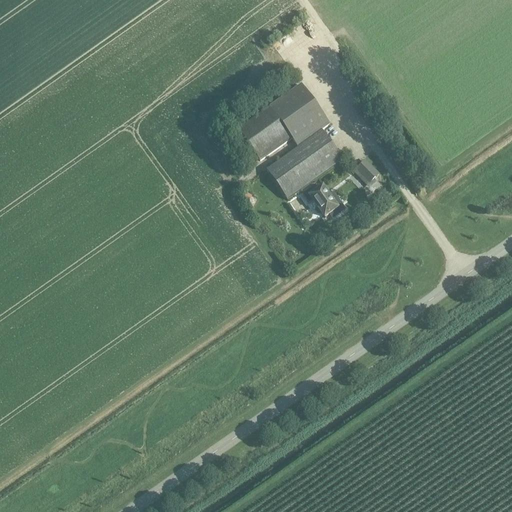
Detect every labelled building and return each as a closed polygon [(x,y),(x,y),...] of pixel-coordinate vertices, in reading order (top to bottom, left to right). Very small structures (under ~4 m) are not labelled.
[(279,39),(282,44),(290,39),(288,34),(279,39)] [(288,201),(343,162),(322,132),(330,127),(301,86),(238,131),(261,161),(292,139),(299,149),(267,171),(288,201)] [(334,137),(341,132),(339,128),(331,133),(334,137)] [(345,180),(353,175),(344,163),(337,167),(345,180)] [(354,173),(355,174),(357,172),(370,185),(379,176),(365,163),(354,173)] [(313,202),(325,219),(338,210),(323,188),(316,194),(312,189),(302,196),(309,205),(313,202)] [(239,199),(248,203),(251,195),(243,191),(239,199)] [(297,213),(304,227),(317,221),(310,207),(297,213)]
